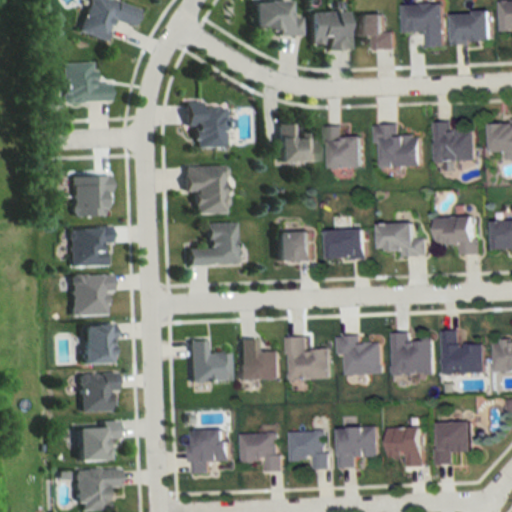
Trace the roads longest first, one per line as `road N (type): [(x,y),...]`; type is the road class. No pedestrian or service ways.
road 1 (residential): [(186,0),(147,83),(141,136),(154,511)]
road 2 (residential): [(511,284),(147,300)]
road 3 (residential): [(169,25),(277,82),(335,91),(511,81)]
road 4 (residential): [(487,498),(213,511)]
